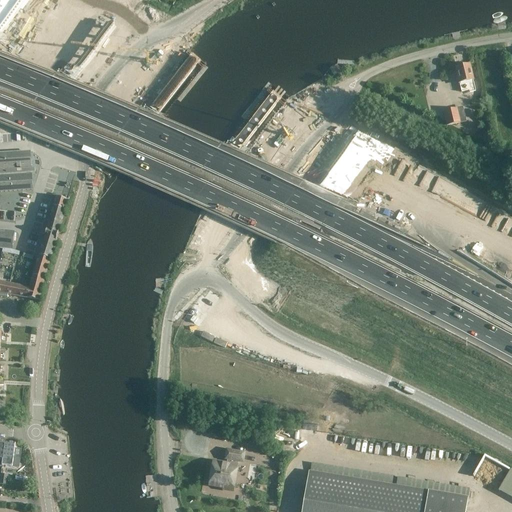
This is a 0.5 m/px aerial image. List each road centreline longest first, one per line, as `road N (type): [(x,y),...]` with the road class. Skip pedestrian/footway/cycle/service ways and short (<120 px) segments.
road 1 (unclassified): [(175,511),(167,340),(176,292),(192,277),(220,285),(299,344),(511,445)]
road 2 (motorway): [(0,29),(327,175),(511,275)]
road 3 (motorway): [(511,246),(226,99),(0,3)]
road 4 (motorway): [(0,115),(308,249),(511,353)]
road 5 (motorway): [(0,95),(316,229),(511,331)]
road 6 (tertiary): [(37,433),(46,323),(91,166)]
road 7 (tertiary): [(91,166),(108,75),(150,39),(221,0)]
road 8 (residential): [(359,77),(511,38)]
road 9 (unclassified): [(91,166),(51,153),(27,228)]
